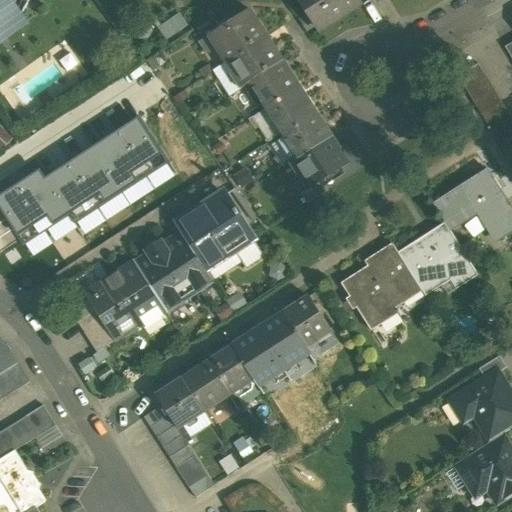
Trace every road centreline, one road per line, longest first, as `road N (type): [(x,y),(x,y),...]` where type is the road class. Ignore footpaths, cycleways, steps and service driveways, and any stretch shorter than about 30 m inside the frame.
road 1 (residential): [(0,306),(29,333),(96,444),(110,511)]
road 2 (residential): [(414,53),(388,35),(357,42),(339,69),(346,100),(389,117),(415,98),(421,67)]
